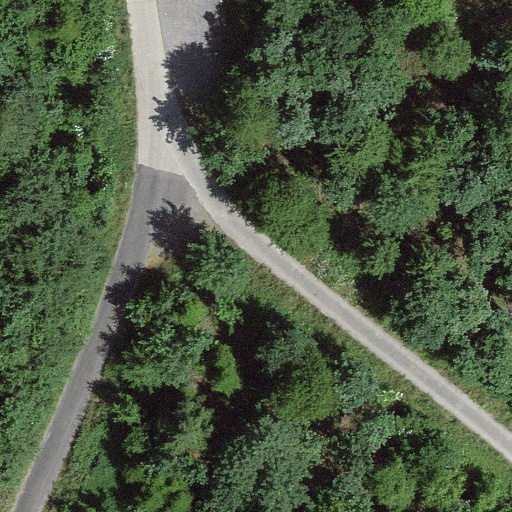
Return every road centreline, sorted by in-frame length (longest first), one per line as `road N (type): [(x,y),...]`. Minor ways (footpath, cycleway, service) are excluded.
road 1 (track): [(511,445),(228,221),(143,82)]
road 2 (unclassified): [(135,0),(143,82),(66,511)]
